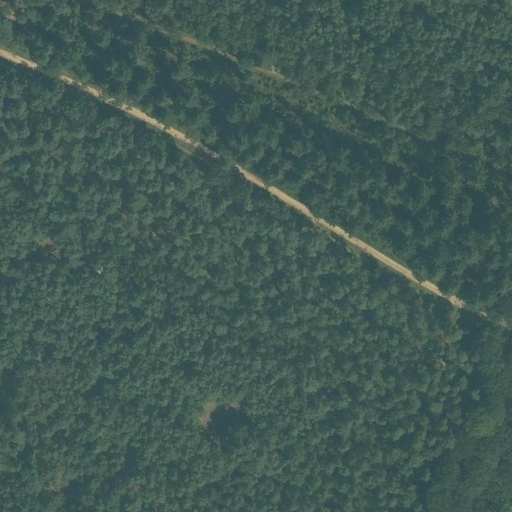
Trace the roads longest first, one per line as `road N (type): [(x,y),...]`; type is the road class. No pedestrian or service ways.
road 1 (track): [(0,54),(69,79),(234,166),(511,331)]
road 2 (unknown): [(511,165),(103,0)]
road 3 (track): [(0,309),(266,373)]
